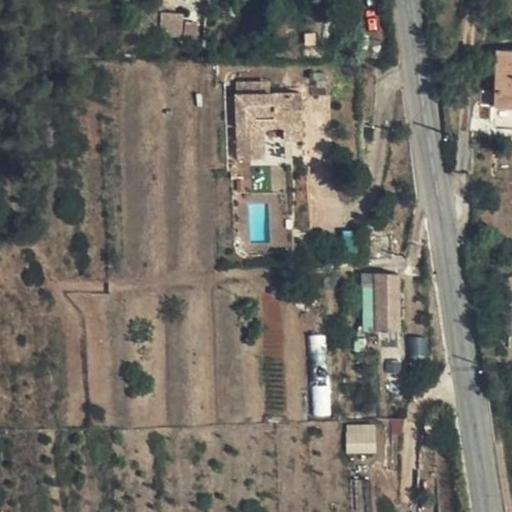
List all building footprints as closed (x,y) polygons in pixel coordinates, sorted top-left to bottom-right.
[(183,14),(161,12),(160,36),(181,37),(183,14)] [(511,50),(498,50),(496,106),(511,106),(511,50)] [(237,95),(271,93),(271,83),(237,84),(237,95)] [(302,92),(271,93),(237,95),(239,160),(265,159),(264,128),(285,127),(304,126),(302,92)] [(304,126),(285,127),(286,140),(304,138),(304,126)] [(395,255),(394,245),(393,237),(367,237),(369,260),(395,258),(395,255)] [(377,285),(377,328),(377,333),(377,349),(401,348),(400,274),(377,273),(377,285)] [(377,328),(377,285),(365,285),(365,328),(377,328)] [(432,360),(418,360),(419,373),(432,372),(432,360)] [(406,366),(386,368),(387,384),(406,383),(406,366)] [(413,397),(400,399),(401,415),(414,413),(413,397)] [(350,452),(378,451),(377,422),(349,422),(350,452)]
